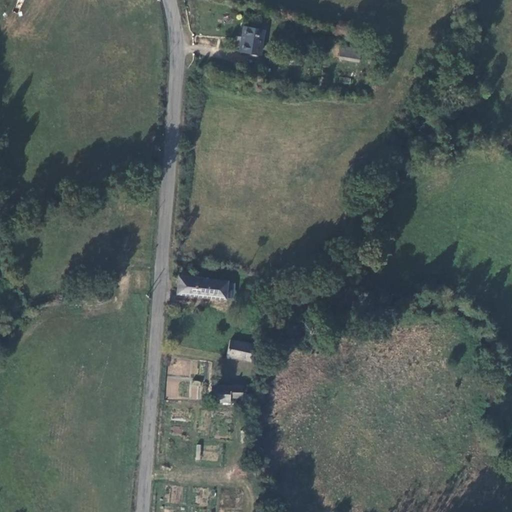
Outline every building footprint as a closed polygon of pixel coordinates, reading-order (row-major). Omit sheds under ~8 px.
[(231,51),(251,55),(255,30),(234,26),(231,51)] [(332,47),(331,60),(351,63),(353,51),(332,47)] [(177,276),(176,294),(225,299),(226,281),(177,276)] [(229,340),(226,356),(250,361),(254,345),(229,340)] [(189,399),(200,400),(202,381),(191,380),(189,399)] [(211,387),(211,401),(230,402),(230,398),(242,398),(242,387),(240,387),(240,385),(234,385),(234,387),(211,387)]
